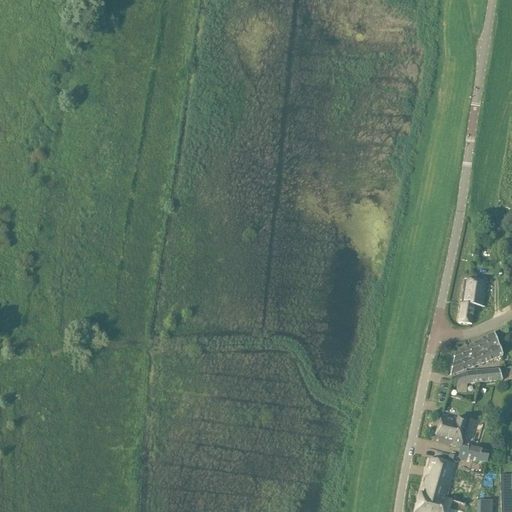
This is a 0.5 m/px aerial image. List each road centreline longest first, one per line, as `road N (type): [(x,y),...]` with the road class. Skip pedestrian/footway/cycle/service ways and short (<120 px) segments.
road 1 (unclassified): [(435,331),(492,0)]
road 2 (unclassified): [(398,511),(435,331)]
